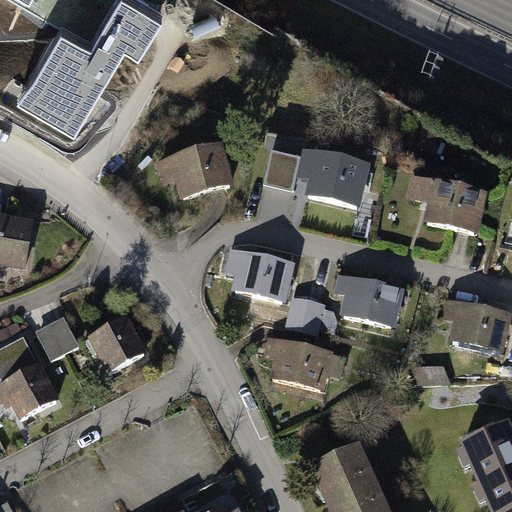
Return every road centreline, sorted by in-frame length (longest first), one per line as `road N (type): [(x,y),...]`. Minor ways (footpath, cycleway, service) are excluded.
road 1 (residential): [(165,278),(221,236),(266,229),(511,295)]
road 2 (residential): [(220,362),(0,480)]
road 3 (residential): [(286,511),(220,362)]
road 4 (residential): [(129,241),(28,158),(0,146)]
road 5 (trunk): [(374,0),(511,66)]
road 6 (residential): [(129,241),(0,305)]
